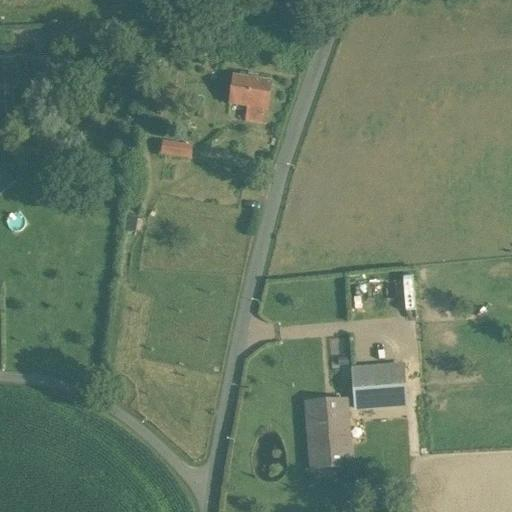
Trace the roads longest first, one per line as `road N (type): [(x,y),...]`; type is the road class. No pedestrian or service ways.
road 1 (unclassified): [(209,492),(272,198),(338,0)]
road 2 (unclassified): [(209,492),(108,405),(43,380),(0,377)]
road 3 (unclassified): [(0,153),(173,0)]
